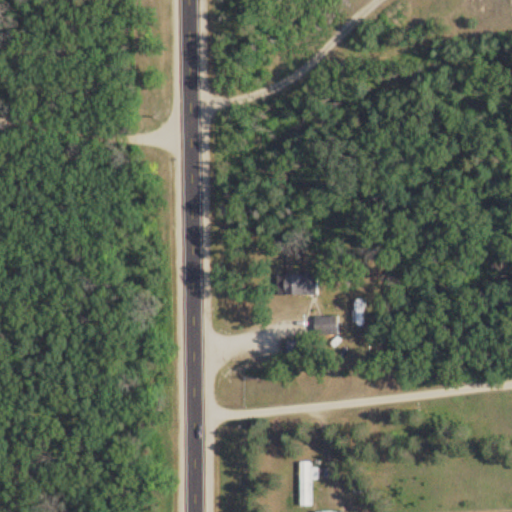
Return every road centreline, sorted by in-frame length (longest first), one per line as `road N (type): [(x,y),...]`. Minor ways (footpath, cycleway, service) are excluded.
road 1 (primary): [(194,511),(189,0)]
road 2 (residential): [(0,138),(191,118),(285,88),(373,0)]
